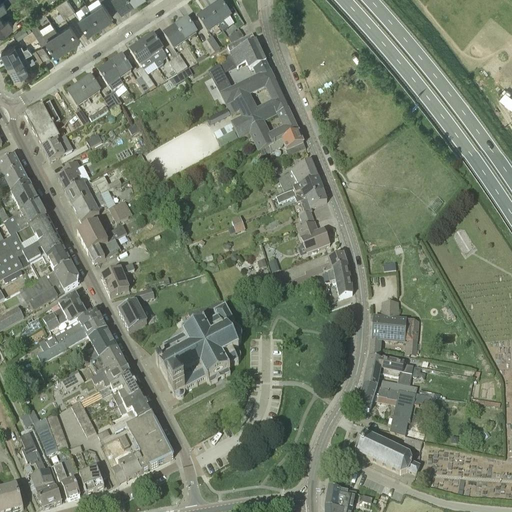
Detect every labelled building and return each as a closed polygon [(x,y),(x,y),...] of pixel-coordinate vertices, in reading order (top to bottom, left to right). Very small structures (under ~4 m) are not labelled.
[(0,11),(16,0),(4,0),(3,0),(4,1),(0,3),(0,11)] [(64,0),(61,2),(69,14),(75,11),(67,0),(64,0)] [(134,3),(131,0),(114,0),(122,11),(134,3)] [(64,18),(69,14),(61,2),(56,5),(64,18)] [(90,11),(100,26),(112,18),(102,3),(90,11)] [(210,13),(219,27),(230,19),(221,5),(210,13)] [(227,15),(233,11),(230,6),(224,9),(227,15)] [(89,33),(100,26),(90,11),(79,18),(89,33)] [(0,13),(0,34),(13,25),(9,18),(5,21),(0,13)] [(208,34),(219,27),(210,13),(199,21),(208,34)] [(67,47),(58,33),(54,27),(42,34),(34,21),(28,24),(32,31),(42,45),(47,41),(56,55),(67,47)] [(176,30),(186,44),(197,37),(187,22),(176,30)] [(32,31),(28,24),(24,27),(29,33),(32,31)] [(58,33),(67,47),(79,40),(69,25),(58,33)] [(19,40),(29,33),(24,27),(14,33),(19,40)] [(174,52),(186,44),(176,30),(164,37),(174,52)] [(233,46),(244,39),(240,32),(237,35),(228,41),(233,46)] [(254,72),(266,66),(256,44),(252,37),(228,49),(231,55),(246,48),(253,63),(246,67),(249,72),(254,71),(254,72)] [(152,61),(155,65),(158,70),(163,67),(163,63),(167,60),(163,54),(153,39),(142,46),(152,61)] [(207,43),(215,55),(220,51),(212,39),(207,43)] [(210,58),(215,55),(207,43),(202,46),(210,58)] [(8,66),(26,57),(26,56),(32,53),(31,52),(28,47),(24,49),(22,45),(17,48),(15,45),(1,53),(8,66)] [(144,72),(155,65),(152,61),(142,46),(131,54),(140,69),(141,68),(142,70),(137,74),(141,80),(149,91),(154,88),(152,84),(147,76),(144,72)] [(46,63),(50,61),(50,60),(51,59),(43,47),(36,51),(44,63),(46,62),(46,63)] [(231,57),(237,71),(246,67),(253,63),(246,48),(231,55),(230,56),(231,57)] [(45,64),(44,63),(36,51),(33,53),(42,66),(45,64)] [(26,57),(8,66),(15,79),(29,71),(26,67),(30,65),(26,57)] [(174,61),(182,73),(188,69),(179,57),(174,61)] [(111,67),(121,82),(132,74),(122,59),(111,67)] [(177,76),(182,73),(174,61),(168,64),(177,76)] [(230,90),(224,77),(219,67),(209,74),(218,91),(219,91),(221,97),(218,99),(223,111),(230,107),(238,103),(237,102),(275,85),(266,66),(254,72),(256,78),(230,90)] [(123,85),(121,82),(111,67),(99,75),(109,89),(111,93),(123,85)] [(175,88),(185,81),(181,75),(171,82),(175,88)] [(144,95),(149,91),(141,80),(136,83),(144,95)] [(80,87),(90,102),(101,95),(91,81),(80,87)] [(272,104),(282,99),(275,85),(237,102),(238,103),(230,107),(223,111),(227,109),(231,118),(239,114),(241,118),(256,111),(250,98),(266,91),(272,104)] [(78,110),(90,102),(80,87),(68,96),(78,110)] [(109,97),(117,109),(122,107),(114,94),(109,97)] [(111,113),(117,109),(109,97),(103,101),(106,105),(111,113)] [(248,133),(263,125),(277,119),(288,113),(282,99),(272,104),(273,105),(258,113),(256,111),(241,118),(241,120),(230,125),(234,132),(239,140),(239,142),(250,137),(248,133)] [(43,151),(65,138),(83,128),(76,117),(68,124),(65,130),(56,135),(53,128),(60,124),(52,108),(44,112),(44,111),(27,119),(43,151)] [(75,116),(76,117),(83,128),(89,125),(81,112),(75,116)] [(263,154),(298,134),(297,131),(288,113),(277,119),(282,130),(269,137),(263,125),(248,133),(250,137),(258,154),(260,154),(261,155),(263,154)] [(221,149),(239,140),(234,132),(217,141),(221,149)] [(263,154),(261,155),(261,157),(266,155),(266,157),(271,154),(284,149),(285,153),(288,158),(306,151),(305,150),(298,134),(263,154)] [(101,144),(99,139),(98,137),(96,137),(86,143),(90,150),(94,148),(101,144)] [(65,138),(43,151),(50,165),(73,153),(65,138)] [(101,144),(94,148),(96,153),(103,149),(101,144)] [(0,182),(3,181),(22,172),(15,159),(0,166),(0,174),(0,175),(0,174),(0,182)] [(283,195),(318,180),(311,164),(291,174),(278,181),(283,195)] [(66,196),(81,188),(77,180),(80,179),(77,173),(80,171),(77,165),(65,171),(68,177),(59,182),(66,196)] [(11,195),(29,186),(22,172),(3,181),(0,182),(0,200),(10,195),(11,195)] [(109,188),(104,179),(91,186),(93,190),(88,193),(84,186),(81,188),(66,196),(73,210),(84,205),(83,204),(97,196),(100,195),(101,197),(107,194),(121,187),(119,182),(109,188)] [(304,202),(323,194),(324,194),(318,180),(283,195),(286,202),(287,203),(301,196),(304,202)] [(26,204),(36,199),(29,186),(11,195),(10,195),(16,206),(24,202),(26,204)] [(323,194),(304,202),(299,203),(303,214),(299,215),(300,217),(299,217),(303,228),(314,224),(311,214),(312,214),(311,211),(327,205),(323,194)] [(97,212),(106,207),(101,197),(100,195),(97,196),(83,204),(84,205),(73,210),(82,227),(100,217),(97,212)] [(16,206),(21,215),(21,216),(40,207),(36,199),(26,204),(24,202),(16,206)] [(116,226),(128,220),(121,206),(109,212),(116,226)] [(30,229),(31,229),(47,220),(40,207),(21,216),(9,223),(4,225),(9,236),(11,239),(15,236),(30,229)] [(4,212),(0,213),(0,217),(4,225),(9,223),(4,212)] [(231,222),(234,229),(242,226),(240,219),(231,222)] [(24,253),(56,238),(48,222),(31,230),(31,229),(30,229),(15,236),(24,253)] [(115,242),(127,236),(123,228),(109,235),(102,223),(77,236),(87,256),(115,242)] [(242,226),(234,229),(236,235),(245,232),(242,226)] [(298,233),(308,258),(313,256),(315,257),(318,256),(318,254),(330,249),(324,233),(319,236),(315,226),(298,233)] [(15,236),(11,239),(4,243),(2,239),(0,234),(0,283),(3,282),(7,280),(12,277),(16,275),(20,273),(31,268),(30,268),(63,251),(56,238),(24,253),(15,236)] [(115,242),(87,256),(88,257),(89,256),(95,268),(121,254),(115,242)] [(38,283),(71,266),(63,251),(30,268),(31,268),(38,283)] [(234,264),(238,260),(235,256),(230,260),(234,264)] [(295,281),(289,283),(291,290),(292,290),(316,282),(315,279),(325,275),(328,274),(333,272),(346,267),(343,256),(327,262),(329,266),(305,274),(306,277),(295,281)] [(266,268),(264,261),(257,264),(259,270),(266,268)] [(383,266),(384,274),(396,273),(395,265),(383,266)] [(71,266),(38,283),(39,284),(23,292),(2,303),(0,303),(0,311),(5,309),(7,312),(24,302),(27,307),(53,293),(56,302),(58,300),(57,298),(79,287),(80,282),(71,266)] [(110,301),(111,300),(130,292),(123,277),(134,273),(132,267),(101,280),(110,301)] [(336,284),(350,280),(347,267),(346,267),(333,272),(328,274),(329,283),(335,282),(336,284)] [(273,296),(282,294),(285,292),(283,286),(280,279),(269,283),(271,291),(273,296)] [(160,288),(170,285),(168,280),(159,282),(160,288)] [(350,280),(336,284),(338,298),(339,302),(352,297),(351,288),(350,280)] [(138,305),(154,301),(152,291),(136,296),(138,305)] [(29,307),(34,315),(56,302),(53,293),(30,306),(29,307)] [(46,328),(81,308),(79,304),(80,302),(78,298),(76,298),(75,297),(58,307),(61,312),(53,316),(53,315),(43,321),(46,328)] [(129,336),(130,335),(148,326),(137,304),(118,314),(129,336)] [(193,327),(181,333),(183,336),(182,337),(183,339),(162,350),(164,353),(157,356),(161,362),(156,364),(158,369),(160,369),(170,387),(168,388),(174,399),(177,398),(177,399),(179,400),(180,400),(182,400),(183,399),(184,399),(185,398),(186,397),(186,395),(186,394),(206,383),(208,385),(210,384),(212,388),(226,379),(231,377),(230,374),(230,373),(229,371),(238,366),(238,364),(239,364),(240,363),(240,361),(241,360),(240,357),(239,356),(239,355),(237,354),(235,354),(239,352),(238,349),(239,349),(240,348),(241,347),(242,345),(242,344),(242,343),(242,340),(242,339),(242,338),(241,336),(240,335),(238,333),(235,332),(233,331),(231,331),(229,331),(228,331),(235,327),(225,308),(225,309),(222,304),(188,316),(193,327)] [(381,344),(406,347),(407,321),(399,321),(399,305),(381,305),(381,321),(373,320),(371,342),(370,342),(370,352),(381,354),(381,344)] [(70,328),(87,318),(86,317),(87,315),(86,312),(83,311),(81,308),(46,328),(50,334),(60,328),(67,324),(70,328)] [(18,309),(0,319),(0,333),(24,320),(18,309)] [(44,355),(101,322),(96,313),(87,318),(70,328),(39,345),(44,355)] [(39,321),(28,326),(31,334),(43,330),(39,321)] [(88,342),(106,332),(101,322),(44,355),(37,359),(42,366),(68,352),(67,350),(87,339),(88,342)] [(91,365),(117,351),(106,332),(88,342),(94,354),(91,355),(92,356),(87,359),(84,352),(75,357),(82,370),(91,365)] [(405,357),(406,358),(416,358),(417,348),(406,347),(405,357)] [(105,373),(124,364),(117,351),(91,365),(97,377),(101,375),(105,373)] [(381,370),(382,362),(369,360),(364,386),(364,388),(429,399),(416,396),(417,390),(382,383),(382,386),(379,385),(380,376),(398,380),(399,375),(381,370)] [(414,368),(411,367),(404,366),(404,364),(383,360),(382,362),(381,370),(399,375),(412,377),(413,373),(414,368)] [(110,388),(131,377),(124,364),(105,373),(101,375),(106,390),(110,388)] [(15,365),(7,368),(10,373),(17,369),(15,365)] [(417,379),(419,378),(420,375),(420,371),(414,369),(412,378),(417,379)] [(65,394),(84,384),(77,373),(59,382),(65,394)] [(124,407),(142,397),(135,383),(131,377),(110,388),(113,394),(122,389),(124,394),(113,399),(118,409),(124,407)] [(78,395),(80,401),(99,394),(97,388),(78,395)] [(431,400),(429,399),(364,388),(356,410),(369,414),(373,403),(376,404),(395,408),(390,435),(405,439),(422,444),(424,437),(419,435),(407,432),(409,424),(410,424),(411,417),(413,406),(419,408),(420,406),(430,408),(431,400)] [(127,416),(147,406),(142,397),(124,407),(118,409),(123,418),(127,416)] [(71,409),(73,414),(82,409),(80,404),(71,409)] [(127,429),(152,416),(147,406),(127,416),(129,420),(113,428),(116,434),(127,429)] [(73,414),(76,419),(85,414),(82,409),(73,414)] [(32,426),(39,423),(33,412),(27,416),(32,426)] [(76,419),(79,424),(88,420),(85,414),(76,419)] [(135,461),(142,476),(173,461),(174,459),(152,416),(127,429),(134,443),(141,458),(135,461)] [(46,420),(48,426),(58,422),(56,417),(46,420)] [(39,423),(32,426),(36,435),(50,430),(46,420),(39,423)] [(79,424),(81,429),(91,425),(88,420),(79,424)] [(48,426),(50,431),(60,428),(58,422),(48,426)] [(81,429),(84,435),(93,430),(91,425),(81,429)] [(50,431),(52,437),(62,433),(60,428),(50,431)] [(50,430),(36,435),(40,444),(53,439),(52,437),(50,430)] [(87,440),(96,435),(93,430),(84,435),(87,440)] [(52,437),(53,439),(54,442),(64,439),(62,433),(52,437)] [(100,443),(109,438),(106,433),(97,437),(100,443)] [(200,442),(204,451),(219,445),(215,436),(200,442)] [(416,477),(418,473),(420,470),(420,468),(412,465),(412,464),(410,456),(401,452),(381,443),(364,436),(356,456),(402,477),(408,474),(416,477)] [(124,437),(119,439),(125,451),(130,448),(124,437)] [(25,451),(35,447),(32,439),(22,444),(25,451)] [(53,439),(40,444),(46,458),(58,453),(56,448),(54,442),(53,439)] [(54,442),(56,448),(66,444),(64,439),(54,442)] [(420,452),(422,444),(405,439),(403,447),(420,452)] [(56,448),(58,453),(68,450),(66,444),(56,448)] [(38,454),(35,448),(25,452),(22,454),(24,460),(38,454)] [(71,458),(82,454),(80,448),(69,452),(71,458)] [(24,460),(26,464),(29,463),(37,460),(40,459),(38,454),(24,460)] [(135,461),(134,458),(118,466),(118,467),(111,470),(119,486),(142,476),(135,461)] [(39,474),(52,509),(62,505),(56,490),(48,471),(45,472),(44,470),(40,459),(37,460),(39,464),(35,466),(39,474)] [(68,483),(65,475),(62,466),(54,469),(57,478),(61,487),(62,487),(68,503),(81,499),(74,481),(68,483)] [(88,474),(96,493),(104,490),(101,482),(107,480),(102,469),(88,474)] [(43,511),(52,509),(39,474),(30,477),(43,511)] [(86,497),(96,493),(88,474),(79,477),(86,497)] [(0,511),(23,511),(17,488),(0,492),(0,511)] [(340,511),(347,511),(349,503),(351,497),(340,492),(328,490),(325,510),(332,511),(334,511),(336,510),(340,511)]
